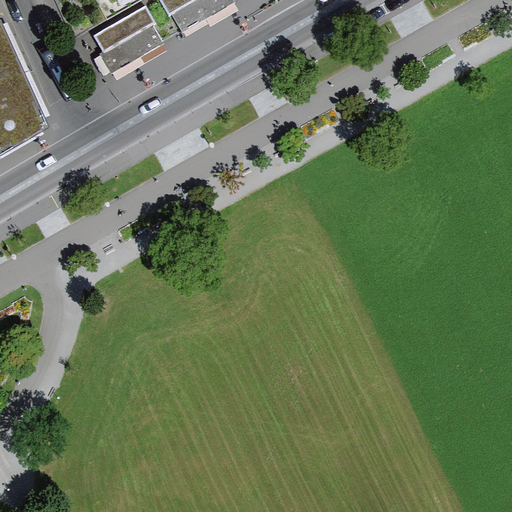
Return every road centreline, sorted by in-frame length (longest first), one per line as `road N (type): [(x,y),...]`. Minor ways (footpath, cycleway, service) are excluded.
road 1 (residential): [(343,0),(84,149)]
road 2 (residential): [(84,149),(19,0)]
